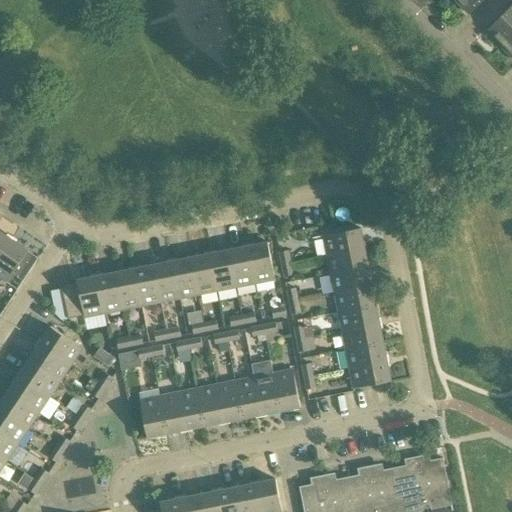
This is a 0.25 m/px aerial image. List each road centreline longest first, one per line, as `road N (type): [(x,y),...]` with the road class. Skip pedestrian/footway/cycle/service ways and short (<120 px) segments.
road 1 (residential): [(121,511),(127,479),(152,461),(398,414),(415,396),(389,199),(359,190),(109,235),(73,220)]
road 2 (residential): [(511,118),(394,0)]
road 3 (residential): [(0,333),(73,220)]
